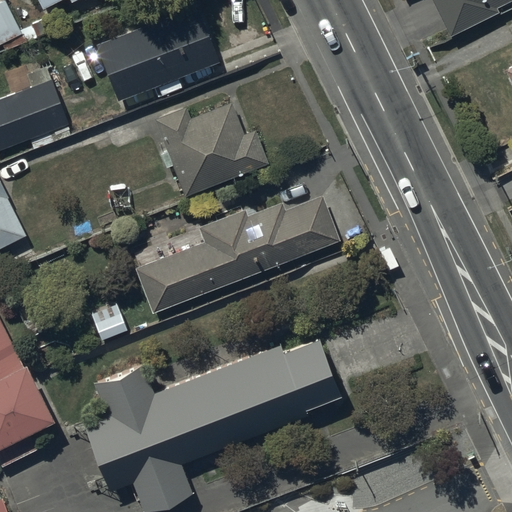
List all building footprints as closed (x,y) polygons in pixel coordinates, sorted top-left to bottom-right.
[(5,0),(0,0),(0,44),(23,33),(5,0)] [(37,0),(41,9),(59,0),(69,0),(71,2),(75,0),(37,0)] [(431,0),(449,36),(497,13),(495,8),(510,0),(431,0)] [(198,5),(96,44),(118,101),(219,62),(198,5)] [(511,63),(502,68),(511,88),(511,63)] [(31,85),(0,96),(0,149),(30,138),(34,149),(72,134),(45,65),(26,72),(31,85)] [(186,106),(154,118),(167,151),(160,153),(165,167),(172,165),(184,196),(268,164),(255,129),(243,133),(232,101),(190,117),(186,106)] [(0,179),(0,248),(6,245),(15,264),(35,254),(0,179)] [(138,265),(134,267),(151,313),(341,241),(323,194),(285,208),(283,201),(248,214),(245,208),(202,224),(200,218),(183,225),(186,232),(169,239),(173,252),(155,259),(151,248),(134,255),(138,265)] [(0,322),(0,459),(2,463),(37,445),(28,428),(48,418),(0,322)] [(98,408),(80,414),(106,490),(128,483),(137,508),(193,489),(183,458),(339,405),(315,335),(151,390),(142,364),(89,382),(98,408)]
